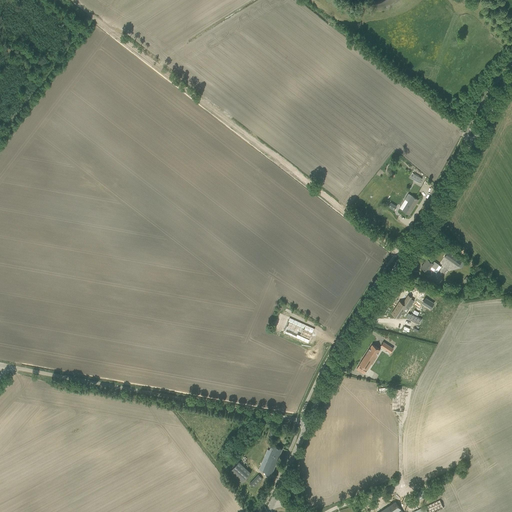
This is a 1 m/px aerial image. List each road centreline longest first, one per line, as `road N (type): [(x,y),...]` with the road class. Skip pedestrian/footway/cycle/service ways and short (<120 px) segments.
road 1 (tertiary): [(307,423),(344,348),(511,83)]
road 2 (unclassified): [(307,423),(0,365)]
road 3 (unclassified): [(325,511),(392,483),(395,422)]
